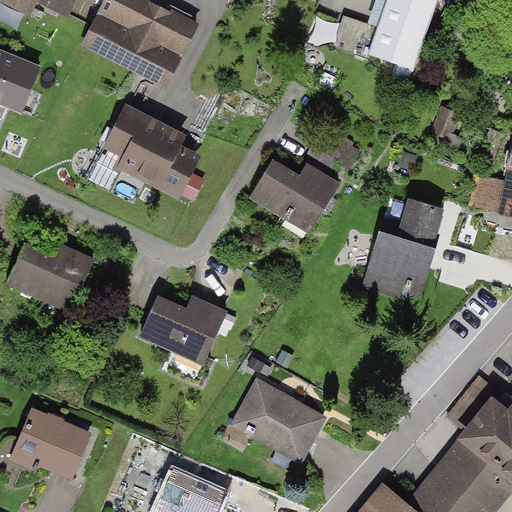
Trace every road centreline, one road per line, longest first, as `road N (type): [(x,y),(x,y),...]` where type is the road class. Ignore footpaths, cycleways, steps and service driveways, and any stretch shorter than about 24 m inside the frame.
road 1 (residential): [(296,86),(192,257),(0,175)]
road 2 (residential): [(338,511),(511,316)]
